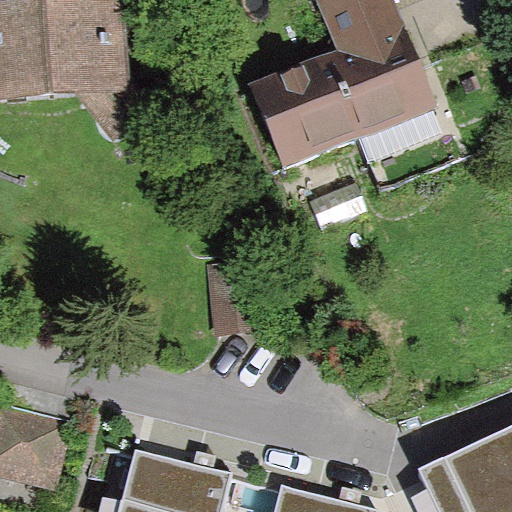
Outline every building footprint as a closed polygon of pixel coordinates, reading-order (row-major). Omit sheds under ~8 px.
[(112,0),(0,0),(0,117),(120,110),(112,0)] [(389,32),(239,90),(281,199),(432,141),(389,32)] [(253,272),(202,272),(202,344),(253,344),(253,272)] [(58,429),(0,415),(0,475),(45,486),(58,429)] [(511,511),(511,435),(421,479),(436,511),(511,511)] [(223,511),(230,480),(139,460),(126,511),(223,511)] [(349,511),(285,496),(280,511),(349,511)]
